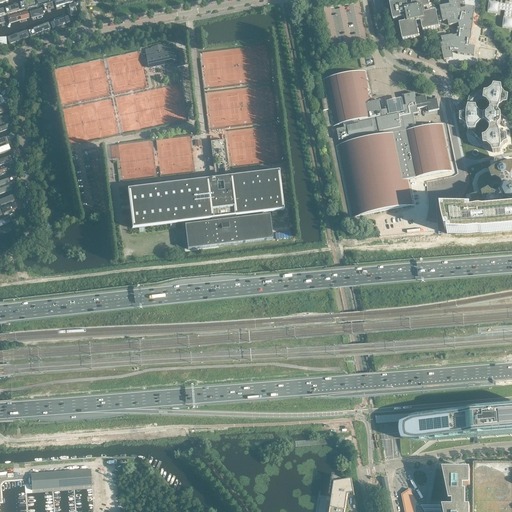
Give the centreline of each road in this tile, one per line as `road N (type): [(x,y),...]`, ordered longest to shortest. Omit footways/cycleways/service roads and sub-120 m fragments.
road 1 (motorway): [(511,237),(0,293)]
road 2 (motorway): [(511,264),(0,314)]
road 3 (motorway): [(0,435),(511,389)]
road 4 (motorway): [(0,398),(241,378),(312,386)]
road 5 (motorway): [(0,411),(312,386)]
road 6 (unclassified): [(455,182),(444,93),(433,78),(386,53),(373,0)]
road 7 (motorway): [(312,386),(511,370)]
road 8 (unclassified): [(16,58),(29,231)]
road 9 (unclassified): [(88,31),(243,0)]
road 10 (residential): [(386,467),(511,448)]
